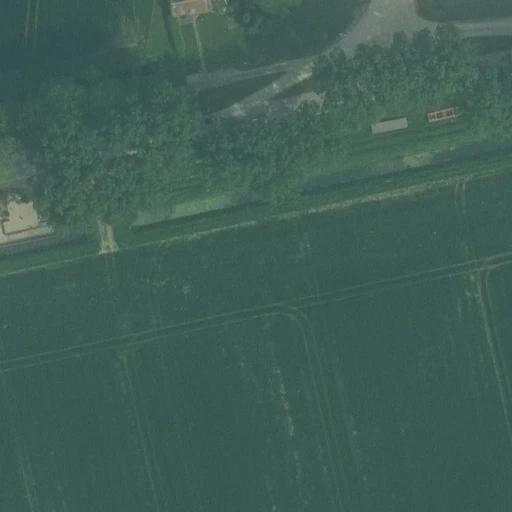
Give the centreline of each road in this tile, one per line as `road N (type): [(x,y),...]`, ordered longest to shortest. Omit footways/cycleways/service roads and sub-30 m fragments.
road 1 (track): [(2,169),(109,206),(511,123)]
road 2 (tertiary): [(0,169),(511,62)]
